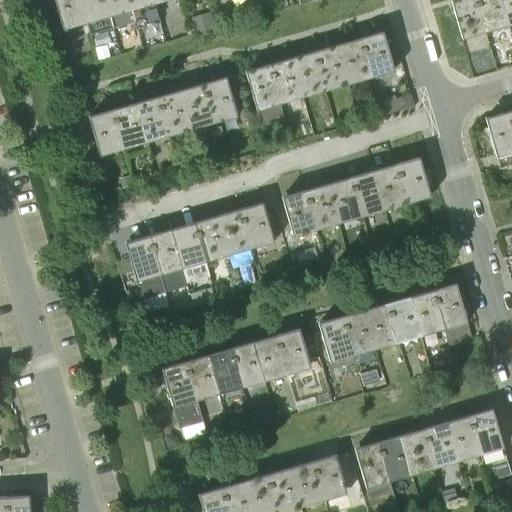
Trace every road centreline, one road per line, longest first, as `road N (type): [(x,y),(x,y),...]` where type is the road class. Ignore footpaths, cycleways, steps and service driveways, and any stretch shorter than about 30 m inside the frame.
road 1 (residential): [(76,474),(0,214)]
road 2 (residential): [(511,353),(438,107)]
